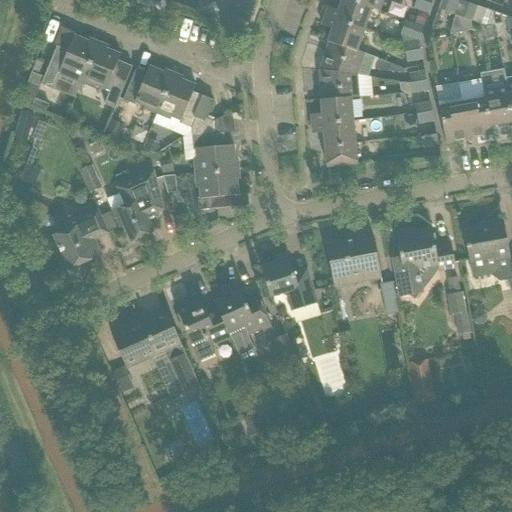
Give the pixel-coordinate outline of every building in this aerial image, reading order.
[(247,5),(231,0),(200,0),(197,11),(233,24),(237,12),(243,15),(247,5)] [(327,7),(324,16),(364,30),(371,9),(344,0),(341,0),(338,11),(327,7)] [(344,0),(371,9),(379,12),(382,1),(378,0),(344,0)] [(431,5),(416,0),(413,10),(428,15),(431,5)] [(441,0),(438,10),(455,16),(460,1),(457,0),(441,0)] [(455,16),(471,21),(476,6),(460,1),(455,16)] [(476,6),(471,21),(481,24),(486,10),(476,6)] [(327,42),(328,42),(329,42),(356,51),(357,51),(364,30),(324,16),(321,25),(332,29),(327,42)] [(406,21),(401,34),(418,40),(423,27),(406,21)] [(59,74),(81,83),(98,42),(89,39),(88,41),(73,36),(67,51),(56,46),(49,65),(41,84),(52,89),(59,74)] [(403,43),(405,53),(420,50),(418,40),(403,43)] [(120,84),(128,67),(117,63),(120,55),(106,49),(107,46),(98,42),(81,83),(94,88),(95,86),(105,90),(104,93),(115,97),(120,84)] [(328,42),(319,70),(356,75),(364,53),(357,51),(356,51),(329,42),(328,42)] [(420,50),(405,53),(407,63),(422,60),(420,50)] [(156,114),(173,74),(164,70),(163,72),(149,66),(146,73),(136,68),(128,87),(122,100),(134,105),(135,102),(144,106),(143,109),(156,114)] [(479,73),(480,81),(481,80),(490,126),(511,122),(511,121),(506,92),(507,92),(502,69),(479,73)] [(320,100),(320,101),(351,98),(358,98),(356,75),(319,70),(321,100),(320,100)] [(409,74),(411,84),(426,81),(424,71),(409,74)] [(182,136),(182,138),(188,134),(213,122),(205,118),(212,100),(193,92),(196,86),(181,80),(182,77),(173,74),(156,114),(152,124),(182,136)] [(480,81),(458,85),(468,139),(492,134),(490,126),(481,80),(480,81)] [(426,81),(411,84),(412,94),(428,92),(426,81)] [(21,102),(31,106),(32,105),(33,102),(35,98),(38,89),(28,85),(21,102)] [(468,139),(458,85),(435,89),(442,123),(445,143),(468,139)] [(33,102),(32,105),(45,111),(48,104),(35,98),(33,102)] [(310,115),(311,125),(353,121),(351,98),(320,101),(321,114),(310,115)] [(415,105),(416,115),(432,112),(430,102),(415,105)] [(22,109),(13,138),(26,142),(34,114),(22,109)] [(432,112),(416,115),(418,125),(434,122),(432,112)] [(323,133),(324,147),(355,144),(353,121),(311,125),(312,134),(323,133)] [(193,160),(195,174),(238,170),(237,160),(235,161),(233,145),(225,146),(223,133),(214,134),(213,122),(188,134),(182,138),(184,160),(193,160)] [(421,138),(423,148),(438,145),(436,135),(421,138)] [(145,140),(140,151),(152,156),(156,145),(145,140)] [(355,144),(324,147),(326,167),(357,165),(355,144)] [(159,161),(162,175),(173,173),(170,159),(159,161)] [(80,171),(90,192),(100,187),(91,167),(80,171)] [(238,195),(237,180),(239,180),(238,170),(195,174),(196,188),(198,188),(200,197),(197,198),(198,211),(230,208),(229,196),(238,195)] [(123,226),(130,242),(153,232),(147,217),(163,210),(153,171),(122,185),(127,195),(122,197),(125,205),(112,211),(119,228),(123,226)] [(176,192),(175,175),(163,176),(167,192),(176,192)] [(94,240),(109,233),(101,215),(98,209),(83,215),(65,223),(68,229),(53,236),(68,270),(95,258),(99,256),(101,255),(100,252),(94,240)] [(190,231),(187,217),(174,220),(177,234),(190,231)] [(511,263),(510,264),(506,240),(502,221),(486,224),(487,228),(464,232),(468,251),(472,278),(491,275),(499,281),(511,279),(511,263)] [(391,258),(398,296),(409,295),(415,299),(425,285),(420,281),(418,269),(437,265),(438,271),(455,268),(450,242),(434,245),(431,229),(414,232),(413,229),(395,232),(400,257),(391,258)] [(326,245),(329,265),(334,287),(381,278),(373,236),(326,245)] [(260,267),(266,286),(270,298),(285,293),(290,308),(298,305),(300,313),(318,308),(314,294),(308,275),(295,278),(288,254),(274,258),(276,262),(260,267)] [(447,295),(450,315),(466,312),(462,292),(459,292),(456,278),(447,279),(450,295),(447,295)] [(212,298),(216,307),(217,307),(231,338),(231,337),(236,351),(251,346),(247,336),(261,329),(263,332),(272,328),(259,300),(247,305),(236,281),(219,289),(221,294),(212,298)] [(379,283),(385,316),(398,313),(393,281),(379,283)] [(217,307),(216,307),(206,311),(202,302),(192,306),(188,297),(174,304),(182,322),(199,360),(213,354),(213,346),(231,338),(217,307)] [(138,365),(164,353),(184,397),(201,389),(166,310),(111,334),(127,369),(138,365)] [(278,357),(285,373),(300,367),(286,334),(273,340),(280,357),(278,357)] [(409,364),(416,403),(434,400),(427,361),(409,364)] [(245,419),(249,429),(247,430),(253,442),(255,442),(259,452),(274,445),(260,413),(245,419)]
